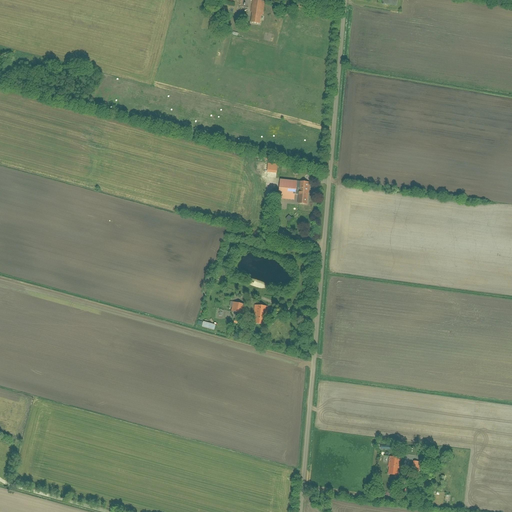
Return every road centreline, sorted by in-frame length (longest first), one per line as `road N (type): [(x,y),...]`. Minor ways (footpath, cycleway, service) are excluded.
road 1 (unclassified): [(345,0),(300,511)]
road 2 (track): [(302,489),(395,502),(407,472)]
